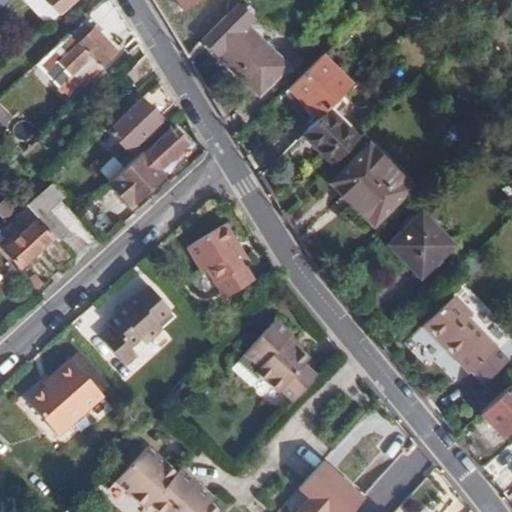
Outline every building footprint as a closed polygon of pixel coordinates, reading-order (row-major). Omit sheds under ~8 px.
[(0,0),(0,12),(8,6),(2,0),(0,0)] [(59,17),(76,0),(47,0),(46,2),(59,17)] [(235,3),(227,11),(199,39),(214,54),(216,52),(255,91),(282,64),(242,25),(249,18),(235,3)] [(117,48),(130,34),(114,8),(46,78),(56,89),(68,76),(70,78),(91,58),(96,63),(100,68),(117,51),(117,48)] [(335,98),(349,83),(317,54),(308,63),(284,88),(315,118),(335,98)] [(134,90),(153,71),(143,55),(122,76),(134,90)] [(76,84),(96,63),(91,58),(70,78),(76,84)] [(142,101),(109,131),(129,152),(162,122),(160,120),(175,106),(161,83),(142,101)] [(367,129),(335,98),(315,118),(312,121),(344,153),(367,129)] [(187,143),(171,126),(106,187),(125,207),(131,204),(132,205),(164,176),(158,170),(187,143)] [(369,144),(328,185),(341,198),(345,194),(374,223),(412,185),(369,144)] [(64,197),(53,183),(40,197),(51,210),(64,197)] [(71,232),(51,210),(40,197),(17,219),(28,232),(6,251),(20,267),(53,238),(58,243),(71,232)] [(418,213),(387,244),(419,277),(451,245),(418,213)] [(223,222),(184,245),(198,270),(203,267),(220,297),(250,279),(240,263),(244,260),(223,222)] [(108,329),(98,338),(125,367),(135,358),(127,350),(138,340),(143,345),(159,331),(154,325),(168,312),(146,287),(132,300),(130,297),(113,312),(116,314),(104,324),(108,329)] [(448,302),(421,328),(477,387),(505,361),(448,302)] [(302,365),(307,360),(286,341),(289,337),(273,322),(243,355),(258,370),(255,373),(277,394),(280,391),(292,401),(315,376),(302,365)] [(71,361),(52,377),(56,381),(45,390),(29,405),(60,439),(89,413),(86,410),(101,396),(71,361)] [(56,381),(52,377),(42,386),(45,390),(56,381)] [(511,390),(507,385),(477,415),(498,437),(511,424),(511,390)] [(104,399),(101,396),(86,410),(89,413),(104,399)] [(171,511),(194,487),(179,472),(174,477),(145,452),(110,490),(134,511),(171,511)] [(350,511),(361,500),(319,463),(296,489),(306,498),(294,511),(350,511)] [(211,511),(206,507),(210,501),(194,487),(171,511),(211,511)]
